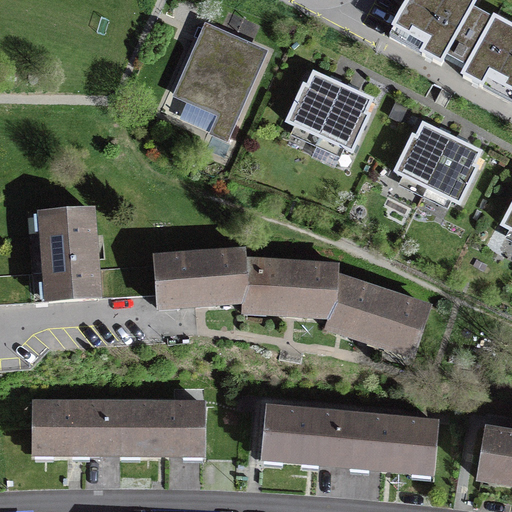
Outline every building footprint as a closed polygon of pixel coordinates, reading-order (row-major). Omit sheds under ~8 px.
[(482,1),(481,0),(410,0),(391,35),(426,54),(421,62),(443,74),(461,39),(479,49),(459,85),(481,97),(485,90),(503,100),(511,104),(511,33),(492,23),(485,34),(469,25),(482,1)] [(267,54),(202,26),(163,116),(228,144),(267,54)] [(287,129),(319,143),(342,90),(311,76),(287,129)] [(378,105),(342,90),(319,143),(354,159),(378,105)] [(393,175),(425,192),(450,142),(418,125),(393,175)] [(484,159),(450,142),(425,192),(458,209),(484,159)] [(511,202),(497,229),(511,237),(511,202)] [(95,219),(37,222),(44,273),(0,276),(0,306),(112,298),(110,268),(96,270),(95,219)] [(244,258),(110,268),(112,298),(159,293),(160,309),(244,303),(245,269),(244,258)] [(341,274),(245,269),(244,303),(266,315),(332,320),(339,285),(341,274)] [(430,316),(339,285),(332,320),(331,332),(413,359),(430,316)] [(32,462),(120,462),(120,403),(32,403),(32,462)] [(205,403),(120,403),(120,462),(205,463),(205,403)] [(262,466),(349,474),(354,415),(267,408),(262,466)] [(440,423),(354,415),(349,474),(435,481),(440,423)] [(474,488),(511,493),(511,435),(483,431),(474,488)]
